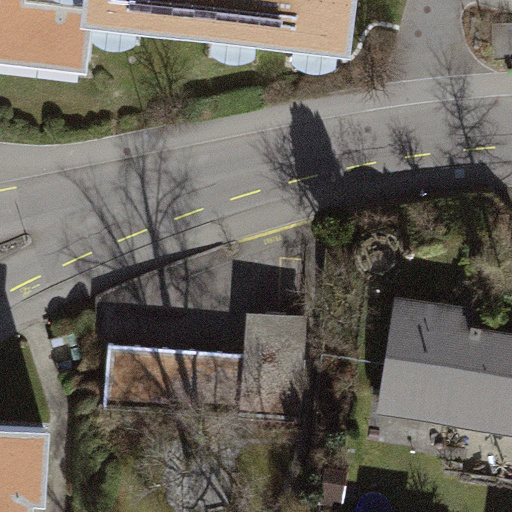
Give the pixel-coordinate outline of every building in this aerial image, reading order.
[(92,2),(92,0),(0,0),(0,59),(85,70),(92,2)] [(92,0),(92,2),(358,39),(363,0),(92,0)] [(474,305),(392,291),(379,409),(384,415),(383,431),(434,440),(438,422),(511,432),(511,327),(472,320),(474,305)] [(239,365),(108,357),(105,411),(284,423),(290,327),(242,324),(239,365)] [(43,500),(46,431),(0,428),(0,511),(13,511),(14,499),(43,500)]
